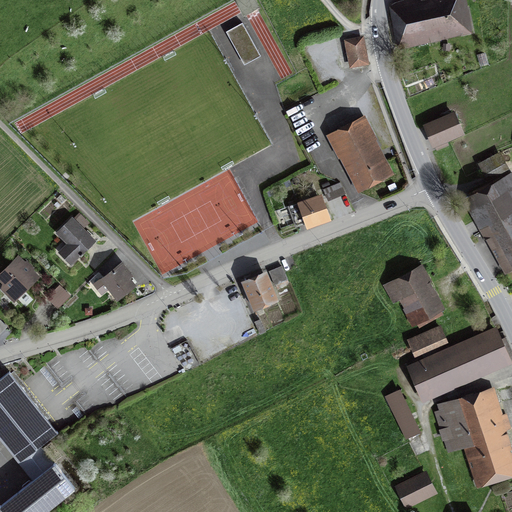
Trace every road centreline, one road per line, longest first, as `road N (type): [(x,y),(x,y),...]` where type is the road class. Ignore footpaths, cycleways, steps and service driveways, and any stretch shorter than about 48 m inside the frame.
road 1 (residential): [(433,187),(84,330),(0,353)]
road 2 (track): [(511,369),(416,408),(402,369),(407,359),(492,323),(503,310)]
road 3 (track): [(0,113),(169,294)]
road 4 (tertiary): [(379,0),(383,51),(433,187)]
road 5 (tertiary): [(433,187),(503,310)]
